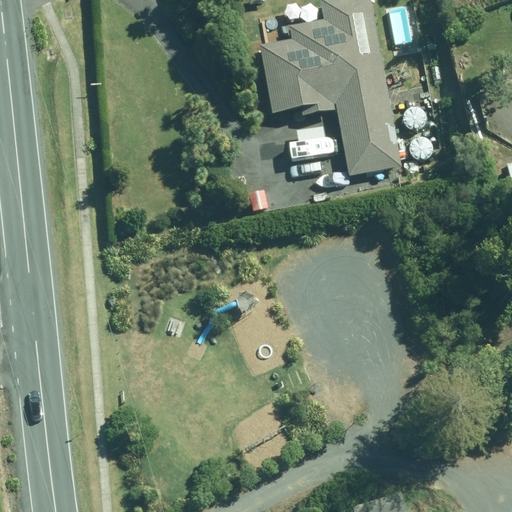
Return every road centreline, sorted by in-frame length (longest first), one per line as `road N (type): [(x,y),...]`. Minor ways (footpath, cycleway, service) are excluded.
road 1 (secondary): [(0,12),(32,321)]
road 2 (secondary): [(32,321),(55,511)]
